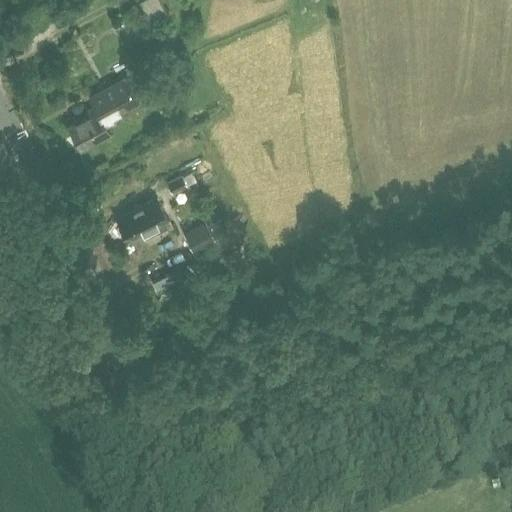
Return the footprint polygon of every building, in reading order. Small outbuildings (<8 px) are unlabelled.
[(168,14),(160,0),(138,0),(151,23),(168,14)] [(32,10),(41,29),(55,22),(46,3),(32,10)] [(110,132),(104,121),(113,116),(112,114),(139,100),(126,76),(98,91),(100,94),(91,98),(94,105),(86,109),(88,113),(67,124),(79,148),(110,132)] [(167,180),(167,181),(173,193),(188,186),(187,185),(197,180),(192,170),(182,175),(182,174),(169,180),(167,180)] [(117,217),(128,239),(143,231),(146,236),(171,223),(157,195),(117,217)] [(182,231),(195,255),(217,243),(204,220),(182,231)] [(235,247),(216,257),(225,275),(245,265),(235,247)] [(151,281),(157,292),(176,282),(172,271),(151,281)]
